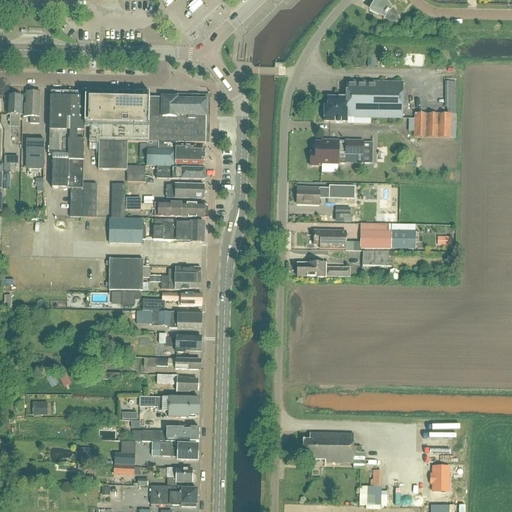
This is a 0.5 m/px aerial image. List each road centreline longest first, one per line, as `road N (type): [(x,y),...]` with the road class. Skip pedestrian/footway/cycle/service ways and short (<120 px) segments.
road 1 (unclassified): [(275,511),(286,104),(303,60),(349,0)]
road 2 (secondary): [(219,511),(223,274)]
road 3 (secondary): [(223,274),(241,189),(241,110),(206,50)]
road 4 (residential): [(205,511),(212,285)]
road 5 (residential): [(0,79),(157,80),(163,54)]
road 6 (residential): [(163,54),(141,26),(102,10),(0,5)]
road 7 (secondary): [(163,54),(0,50)]
